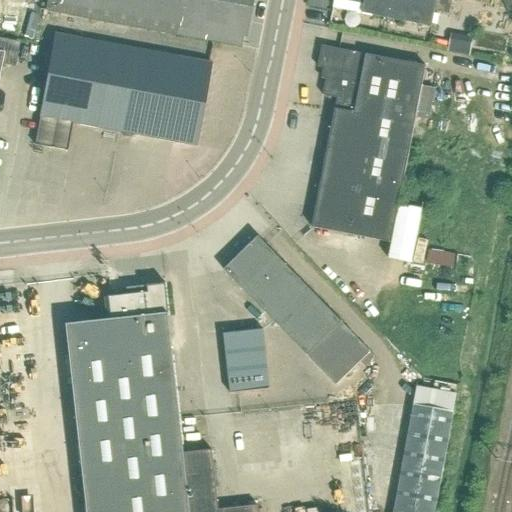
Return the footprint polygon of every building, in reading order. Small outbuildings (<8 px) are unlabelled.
[(46,0),(45,12),(240,48),(248,0),(46,0)] [(335,0),(334,9),(432,28),(435,13),(449,16),(452,0),(335,0)] [(196,147),(211,65),(53,36),(38,118),(196,147)] [(0,40),(0,66),(1,64),(12,66),(16,44),(0,40)] [(465,41),(466,55),(483,54),(482,40),(465,41)] [(423,87),(427,68),(323,47),(319,68),(333,71),(331,78),(328,77),(324,97),(344,101),(341,112),(337,111),(313,229),(392,245),(417,118),(429,120),(435,89),(423,87)] [(418,203),(408,258),(431,262),(442,207),(418,203)] [(337,386),(372,353),(259,238),(225,271),(337,386)] [(185,451),(170,316),(166,285),(127,290),(128,297),(106,299),(108,323),(68,327),(88,511),(261,511),(260,505),(220,509),(213,448),(185,451)] [(229,365),(268,362),(266,333),(227,336),(229,365)] [(268,362),(229,365),(231,394),(270,391),(268,362)] [(435,511),(455,412),(415,405),(394,511),(435,511)]
